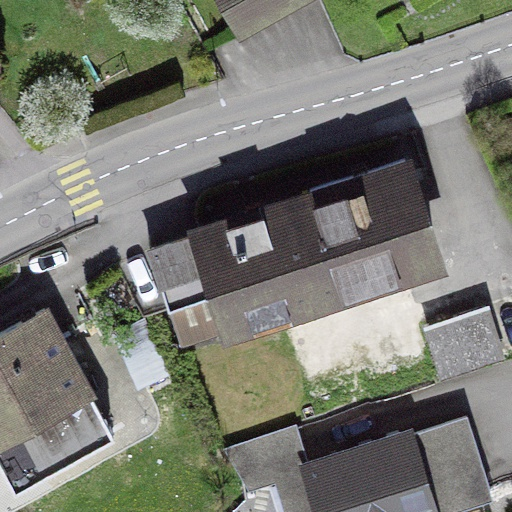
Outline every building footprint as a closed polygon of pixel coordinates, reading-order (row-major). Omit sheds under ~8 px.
[(218,0),(238,34),(299,0),(218,0)] [(404,157),(309,188),(311,195),(150,249),(169,306),(217,290),(229,325),(436,257),(404,157)] [(498,352),(483,304),(426,323),(441,371),(498,352)] [(0,435),(86,388),(43,310),(0,333),(0,435)] [(295,426),(222,449),(247,497),(275,484),(282,511),(456,511),(491,500),(466,416),(307,463),(295,426)]
